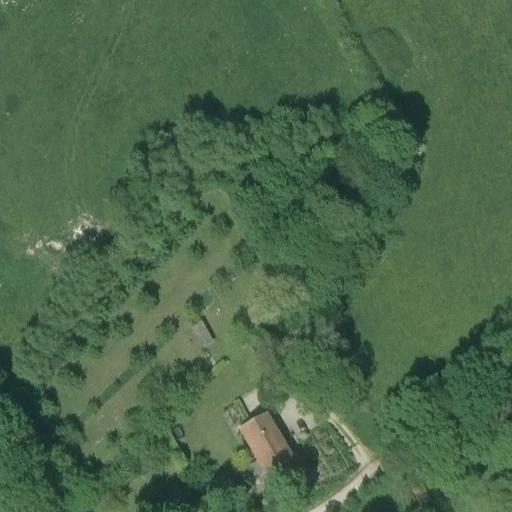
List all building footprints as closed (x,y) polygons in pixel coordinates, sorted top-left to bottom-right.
[(270,311),(265,317),(270,321),(275,315),(270,311)] [(191,329),(203,350),(214,345),(201,323),(191,329)] [(286,360),(281,368),(294,376),(298,368),(286,360)] [(239,431),(276,494),(280,502),(306,487),(265,416),(239,431)] [(420,504),(428,500),(421,487),(413,491),(420,504)] [(161,511),(184,511),(186,492),(163,491),(161,511)]
